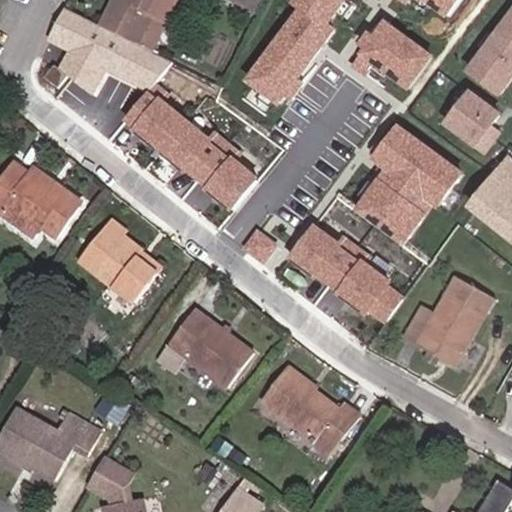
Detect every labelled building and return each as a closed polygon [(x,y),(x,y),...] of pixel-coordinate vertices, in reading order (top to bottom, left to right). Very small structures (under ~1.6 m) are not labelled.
[(177,31),(192,0),(131,0),(114,34),(148,50),(162,23),(177,31)] [(228,0),(256,13),(262,0),(228,0)] [(317,0),(309,12),(316,17),(263,89),(293,110),(298,102),(301,105),(304,107),(314,93),(312,92),(309,89),(331,57),(346,37),(339,32),(364,1),(362,0),(409,0),(408,2),(420,10),(427,0),(428,0),(459,24),(476,0),(317,0)] [(440,64),(396,32),(387,45),(381,40),(373,52),(379,56),(366,73),(377,80),(386,68),(419,93),(440,64)] [(511,32),(479,78),(509,100),(511,95),(511,32)] [(60,67),(48,81),(62,96),(74,81),(60,67)] [(172,156),(196,127),(172,107),(178,100),(166,91),(139,124),(149,133),(147,135),(172,156)] [(507,122),(479,100),(456,131),(493,158),(502,146),(494,140),(507,122)] [(210,183),(237,149),(226,140),(220,147),(196,127),(172,156),(196,176),(199,174),(210,183)] [(473,181),(408,135),(385,167),(399,176),(395,183),(368,219),(414,252),(445,209),(450,212),(473,181)] [(256,200),(268,185),(245,167),(251,160),(237,149),(210,183),(222,193),(220,195),(244,215),(256,200)] [(0,188),(0,209),(4,212),(13,201),(44,225),(57,235),(82,202),(39,167),(33,174),(19,162),(0,188)] [(511,236),(511,172),(481,214),(511,236)] [(34,237),(44,225),(13,201),(4,212),(15,221),(34,237)] [(127,235),(113,224),(83,262),(113,284),(139,303),(163,273),(140,255),(145,248),(127,235)] [(348,251),(322,232),(299,263),(326,282),(328,280),(340,289),(365,255),(352,245),(348,251)] [(285,251),(268,239),(257,255),(273,267),(285,251)] [(140,255),(163,273),(168,267),(145,248),(140,255)] [(377,263),(365,255),(340,289),(351,297),(349,300),(377,320),(380,316),(396,328),(412,306),(395,294),(398,290),(371,270),(377,263)] [(502,301),(468,282),(445,322),(428,313),(411,343),(463,372),(502,301)] [(199,308),(171,341),(232,388),(259,355),(199,308)] [(140,342),(125,333),(109,357),(123,366),(140,342)] [(268,401),(320,441),(330,430),(347,444),(368,418),(349,402),(342,412),(290,372),(268,401)] [(136,390),(127,401),(137,407),(148,414),(156,404),(136,390)] [(20,408),(0,443),(0,446),(59,479),(73,454),(85,461),(102,434),(66,416),(60,429),(20,408)] [(338,456),(347,444),(330,430),(320,441),(338,456)] [(219,480),(205,471),(198,483),(211,492),(219,480)] [(511,511),(511,497),(498,488),(482,511),(458,511),(457,511),(456,511),(511,511)] [(244,511),(245,511),(252,500),(238,491),(231,503),(244,511)] [(141,511),(149,511),(147,496),(134,498),(141,511)] [(141,511),(134,498),(106,501),(108,511),(141,511)]
